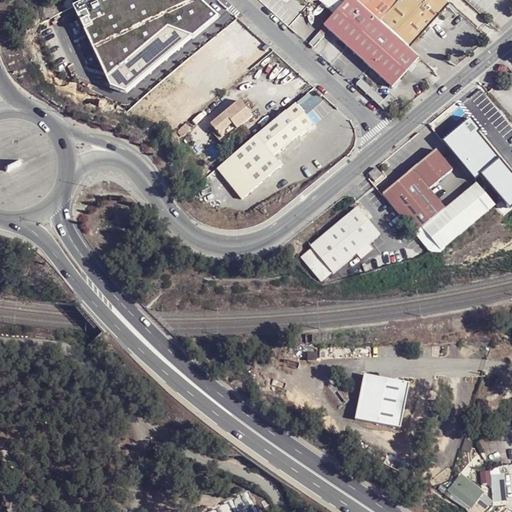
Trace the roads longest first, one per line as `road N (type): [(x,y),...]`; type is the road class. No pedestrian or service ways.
road 1 (residential): [(0,345),(84,351),(187,454),(251,470),(284,495),(290,511)]
road 2 (unclassified): [(141,171),(194,235),(236,245),(285,226),(387,140)]
road 3 (primary): [(19,217),(133,340),(170,374),(195,383)]
road 4 (primary): [(195,383),(84,256),(56,195)]
road 5 (primary): [(195,383),(375,511)]
road 6 (unclassified): [(235,0),(387,140)]
road 7 (unclassified): [(387,140),(511,35)]
